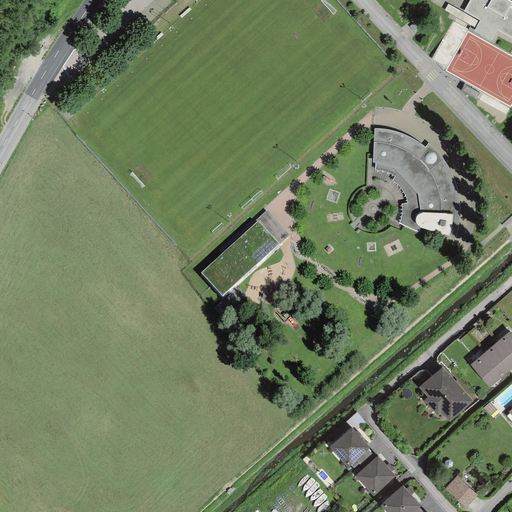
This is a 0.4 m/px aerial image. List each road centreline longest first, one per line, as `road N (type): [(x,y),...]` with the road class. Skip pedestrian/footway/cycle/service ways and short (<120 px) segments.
road 1 (residential): [(458,511),(373,413),(372,401),(511,279)]
road 2 (residential): [(511,161),(358,0)]
road 3 (residential): [(0,163),(96,0)]
